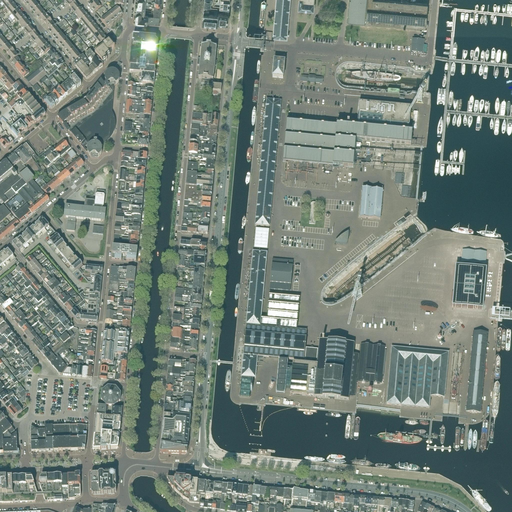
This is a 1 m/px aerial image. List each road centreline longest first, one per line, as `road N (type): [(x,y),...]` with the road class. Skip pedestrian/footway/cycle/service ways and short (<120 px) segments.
road 1 (unclassified): [(264,88),(234,395),(265,400)]
road 2 (primary): [(466,511),(426,492),(200,467)]
road 3 (primary): [(206,356),(230,98)]
road 4 (residential): [(197,34),(177,235)]
road 5 (unclassified): [(433,0),(428,59),(340,51)]
road 6 (unclassified): [(347,312),(421,253),(451,256)]
road 7 (unclassified): [(451,256),(460,243),(496,248),(485,315)]
